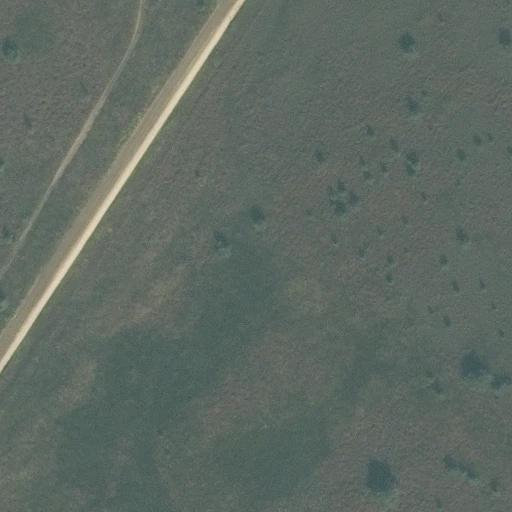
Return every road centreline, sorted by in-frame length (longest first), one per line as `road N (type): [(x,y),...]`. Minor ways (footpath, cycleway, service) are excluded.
road 1 (track): [(0,350),(230,0)]
road 2 (unknown): [(0,277),(132,45),(142,0)]
